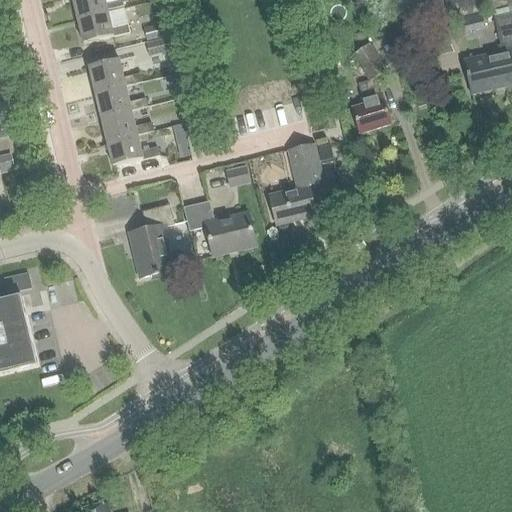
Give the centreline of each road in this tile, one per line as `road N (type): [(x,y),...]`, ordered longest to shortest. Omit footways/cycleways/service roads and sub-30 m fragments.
road 1 (secondary): [(177,406),(511,191)]
road 2 (residential): [(75,233),(27,0)]
road 3 (secondary): [(0,511),(177,406)]
road 4 (residential): [(177,406),(75,233)]
